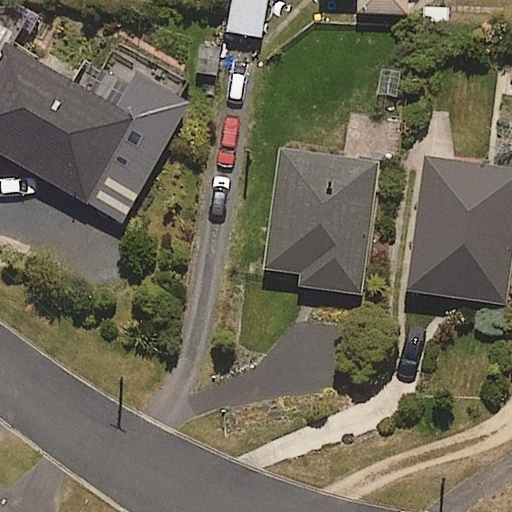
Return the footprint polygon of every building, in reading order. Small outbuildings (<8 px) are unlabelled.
[(264,40),(271,0),(232,0),(226,32),(264,40)] [(357,0),(357,8),(407,9),(407,0),(357,0)] [(89,64),(77,87),(0,47),(0,153),(128,219),(186,105),(134,78),(131,86),(89,64)] [(301,272),(299,288),(363,294),(377,158),(280,148),(268,268),(301,272)] [(508,304),(511,270),(511,167),(421,155),(403,290),(508,304)]
